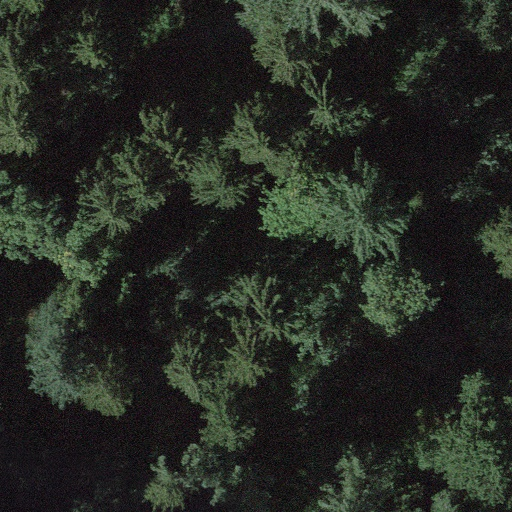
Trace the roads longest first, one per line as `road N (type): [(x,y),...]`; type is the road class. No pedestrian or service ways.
road 1 (track): [(511,434),(175,443),(32,375),(0,271)]
road 2 (track): [(331,0),(64,117),(13,158),(0,185)]
